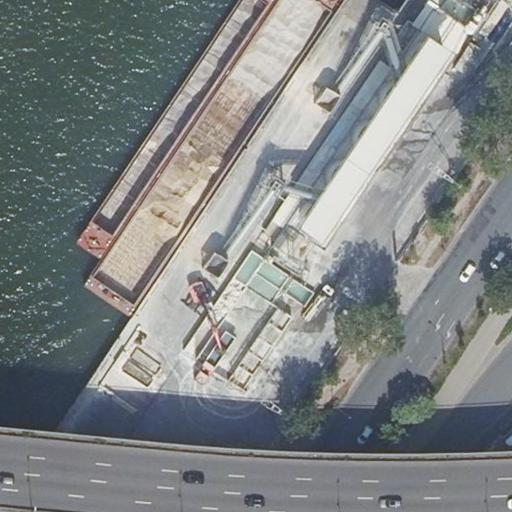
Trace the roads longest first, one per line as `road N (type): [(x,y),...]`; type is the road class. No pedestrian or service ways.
road 1 (trunk): [(511,492),(192,487),(0,468)]
road 2 (primary): [(511,200),(287,511)]
road 3 (primary): [(402,511),(511,376)]
